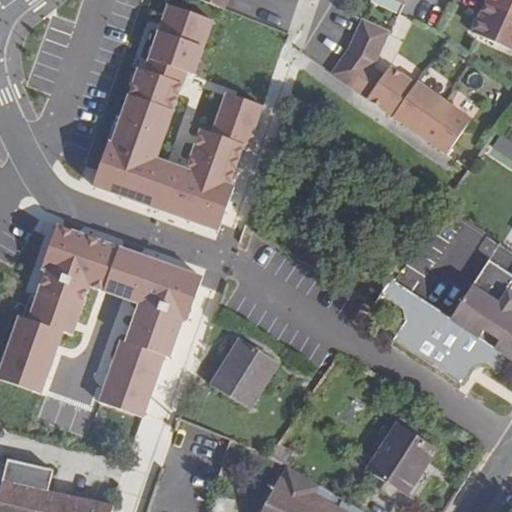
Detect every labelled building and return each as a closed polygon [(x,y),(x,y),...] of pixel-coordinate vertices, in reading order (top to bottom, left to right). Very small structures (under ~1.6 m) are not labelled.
[(199,0),(225,11),(229,0),(199,0)] [(511,0),(488,0),(488,2),(511,12),(511,0)] [(511,12),(488,2),(474,34),(511,51),(511,12)] [(210,22),(166,6),(145,67),(136,65),(111,139),(108,138),(90,188),(218,232),(261,106),(226,94),(212,134),(202,130),(188,170),(155,159),(185,72),(192,74),(210,22)] [(383,48),(390,33),(364,22),(357,35),(383,48)] [(357,35),(351,50),(375,64),(383,48),(357,35)] [(351,50),(342,62),(366,78),(375,64),(351,50)] [(333,75),(357,92),(366,78),(342,62),(333,75)] [(384,77),(373,68),(366,78),(357,92),(394,117),(416,86),(390,68),(384,77)] [(445,103),(445,102),(418,84),(416,86),(394,117),(421,136),(443,105),(445,103)] [(448,155),(472,121),(445,103),(443,105),(421,136),(448,155)] [(342,250),(302,226),(286,252),(326,277),(342,250)] [(0,366),(0,380),(41,395),(63,332),(73,335),(90,285),(141,302),(126,345),(118,343),(97,404),(143,420),(164,358),(170,360),(199,277),(59,228),(27,319),(18,316),(0,366)] [(511,274),(490,260),(450,319),(391,280),(381,295),(406,311),(406,325),(395,343),(463,388),(475,370),(489,369),(499,375),(508,360),(511,361),(511,274)] [(250,410),(280,364),(241,340),(210,387),(250,410)] [(407,496),(437,448),(398,423),(367,471),(407,496)] [(287,470),(296,456),(278,444),(268,458),(285,469),(287,470)] [(0,511),(112,511),(114,506),(48,492),(52,472),(2,461),(0,468),(0,511)] [(285,469),(262,511),(285,511),(303,479),(287,470),(285,469)] [(359,511),(303,479),(285,511),(359,511)] [(231,511),(234,502),(217,498),(213,511),(231,511)]
